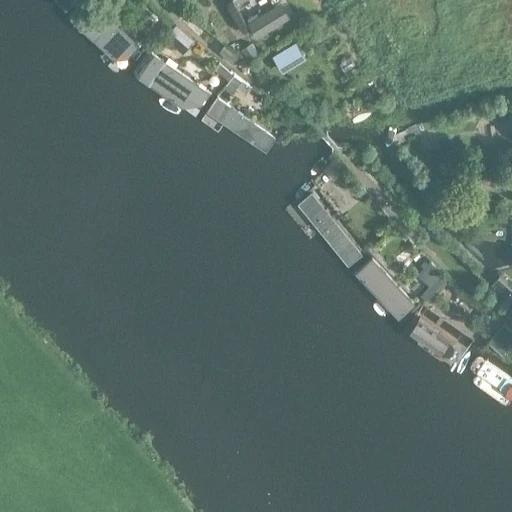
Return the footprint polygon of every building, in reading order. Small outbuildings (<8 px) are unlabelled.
[(137,44),(89,0),(87,0),(71,18),(111,54),(122,53),(125,56),(137,44)] [(255,38),(289,17),(280,1),(246,22),(255,38)] [(175,24),(165,36),(178,48),(182,52),(186,47),(187,47),(193,40),(175,24)] [(272,56),(280,69),(304,55),(296,41),(272,56)] [(223,45),(219,51),(228,58),(233,53),(223,45)] [(251,45),(244,49),(250,57),(256,53),(251,45)] [(151,52),(136,72),(182,105),(185,100),(194,98),(199,102),(206,91),(151,52)] [(234,73),(221,63),(216,68),(218,70),(229,79),(234,73)] [(251,86),(234,73),(229,79),(224,87),(232,93),(237,85),(246,92),(251,86)] [(217,97),(208,111),(265,151),(275,137),(217,97)] [(335,158),(325,168),(334,177),(344,167),(335,158)] [(482,171),(479,176),(480,181),(484,184),(489,183),(492,179),(492,174),(487,171),(482,171)] [(311,193),(298,203),(348,264),(361,253),(327,212),(328,211),(326,208),(325,209),(311,193)] [(371,257),(356,271),(379,296),(387,295),(392,301),(392,309),(391,309),(398,316),(413,302),(371,257)] [(449,279),(441,271),(431,261),(419,274),(430,284),(419,296),(428,303),(449,279)] [(504,296),(511,287),(511,285),(498,273),(490,283),(504,296)] [(476,317),(473,320),(491,335),(494,331),(502,321),(503,319),(500,316),(495,313),(493,316),(483,308),(476,317)] [(419,320),(415,317),(407,329),(411,332),(410,332),(420,339),(418,342),(431,350),(432,348),(444,356),(449,356),(454,353),(455,348),(453,343),(432,328),(434,326),(421,316),(419,320)] [(491,335),(487,340),(502,354),(511,342),(511,329),(502,321),(494,331),(491,335)] [(511,380),(484,360),(475,371),(511,397),(511,380)]
